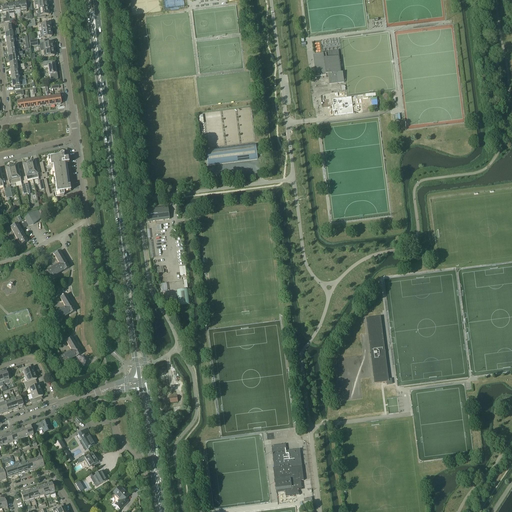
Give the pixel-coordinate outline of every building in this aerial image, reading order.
[(38,6),(38,10),(47,9),(46,2),(42,2),(42,0),(34,2),(34,6),(38,6)] [(47,9),(38,10),(39,14),(36,15),(36,19),(44,18),(44,16),(48,16),(47,9)] [(4,27),(5,33),(12,32),(11,26),(11,23),(6,24),(7,27),(4,27)] [(50,30),(42,32),(39,32),(40,36),(38,36),(39,40),(45,39),(45,38),(51,37),(50,30)] [(53,50),(44,51),(45,55),(43,55),(43,58),(54,56),(53,50)] [(326,79),(326,78),(328,78),(329,84),(338,83),(338,84),(344,83),(343,73),(341,73),(339,58),(335,58),(335,57),(327,58),(326,54),(314,55),(317,77),(326,76),(326,79)] [(46,60),(40,61),(40,64),(43,63),(43,67),(48,67),(49,74),(49,75),(50,75),(51,80),(50,80),(50,81),(58,80),(58,79),(57,79),(56,71),(56,70),(55,71),(54,65),(55,65),(55,64),(51,65),(51,62),(55,61),(51,61),(46,62),(46,60)] [(19,80),(11,81),(12,87),(14,87),(15,90),(20,89),(20,86),(22,86),(21,80),(19,80)] [(333,105),(332,105),(333,111),(334,111),(335,116),(354,113),(352,97),(333,100),(333,105)] [(206,151),(208,165),(258,159),(256,144),(216,149),(216,150),(206,151)] [(53,166),(56,193),(55,193),(56,198),(64,196),(63,192),(70,191),(69,186),(66,165),(68,164),(67,160),(65,160),(64,155),(63,154),(62,153),(61,153),(60,154),(59,155),(59,156),(47,158),(48,163),(50,162),(50,167),(53,166)] [(33,180),(28,162),(25,163),(25,164),(23,164),(24,167),(23,167),(25,173),(27,181),(33,180)] [(32,162),(28,162),(33,180),(38,178),(36,170),(37,170),(35,165),(34,162),(32,162)] [(15,184),(11,166),(8,167),(8,168),(5,168),(6,171),(7,177),(9,185),(15,184)] [(14,166),(11,166),(15,184),(21,182),(19,174),(18,169),(17,166),(15,166),(14,166)] [(168,208),(146,210),(147,222),(170,219),(168,208)] [(10,228),(16,238),(20,246),(27,241),(21,229),(28,225),(29,227),(33,225),(42,217),(41,215),(40,212),(39,212),(28,216),(24,219),(25,220),(18,224),(17,224),(10,228)] [(58,253),(57,251),(53,254),(59,264),(47,271),(49,275),(51,278),(57,275),(56,274),(63,270),(63,271),(69,268),(60,252),(58,253)] [(190,305),(188,290),(177,291),(179,306),(190,305)] [(53,315),(57,322),(63,319),(62,317),(69,313),(69,315),(75,311),(66,295),(64,296),(63,295),(59,297),(65,308),(53,315)] [(389,382),(385,353),(384,353),(384,351),(385,351),(381,317),(374,318),(374,319),(373,319),(373,318),(366,319),(370,353),(371,353),(372,355),(371,355),(374,384),(381,383),(381,382),(382,382),(382,383),(389,382)] [(59,358),(63,365),(69,362),(68,361),(75,357),(75,358),(81,354),(72,338),(70,340),(69,338),(65,340),(71,351),(59,358)] [(23,372),(25,377),(34,374),(32,368),(30,369),(29,366),(19,370),(20,373),(23,372)] [(6,371),(0,372),(3,382),(8,381),(9,383),(13,382),(9,372),(6,373),(6,371)] [(24,383),(25,387),(35,383),(34,380),(36,380),(34,374),(25,377),(26,383),(24,383)] [(29,389),(31,394),(40,391),(38,385),(36,386),(35,383),(25,387),(26,390),(29,389)] [(40,391),(31,394),(32,400),(30,400),(31,404),(41,401),(40,397),(42,397),(40,391)] [(20,397),(15,399),(18,409),(23,407),(20,397)] [(15,399),(9,401),(13,410),(18,409),(15,399)] [(9,401),(4,403),(8,412),(13,410),(9,401)] [(43,430),(44,433),(51,430),(51,431),(51,430),(48,420),(40,423),(33,425),(36,432),(43,430)] [(30,427),(25,428),(28,437),(33,435),(30,427)] [(25,428),(20,430),(23,439),(28,437),(25,428)] [(20,430),(15,432),(18,441),(23,439),(20,430)] [(85,430),(78,435),(79,438),(81,441),(79,442),(85,451),(87,450),(90,448),(94,445),(89,438),(88,435),(89,434),(86,430),(85,430)] [(15,432),(10,434),(13,442),(18,441),(15,432)] [(10,434),(4,436),(7,444),(13,442),(10,434)] [(61,441),(54,445),(58,452),(65,448),(65,447),(64,448),(60,441),(61,441)] [(301,483),(301,481),(303,481),(304,481),(300,449),(286,451),(286,445),(271,446),(274,468),(273,468),(276,493),(285,492),(286,497),(290,497),(290,496),(296,495),(296,496),(299,496),(299,493),(298,488),(301,488),(301,483)] [(62,452),(61,452),(67,464),(72,461),(66,450),(63,452),(62,452)] [(96,457),(94,453),(84,459),(89,468),(98,462),(95,458),(96,457)] [(41,458),(35,459),(39,469),(44,467),(41,458)] [(35,459),(30,461),(33,471),(39,469),(35,459)] [(30,461),(25,463),(28,472),(33,471),(30,461)] [(25,463),(20,464),(23,474),(28,472),(25,463)] [(20,464),(15,466),(18,476),(23,474),(20,464)] [(15,466),(10,468),(13,477),(18,476),(15,466)] [(13,477),(10,468),(4,470),(8,479),(13,477)] [(93,477),(90,478),(94,484),(96,483),(98,486),(107,480),(104,476),(105,475),(103,471),(93,477)] [(79,482),(75,484),(80,492),(84,490),(79,482)] [(52,483),(46,485),(49,494),(50,496),(55,494),(52,483)] [(119,500),(114,504),(120,510),(127,502),(125,500),(129,496),(119,487),(113,494),(119,500)] [(29,501),(26,492),(20,494),(23,502),(29,501)]
